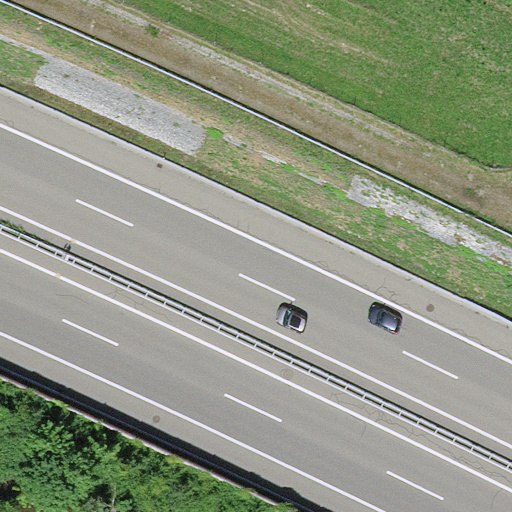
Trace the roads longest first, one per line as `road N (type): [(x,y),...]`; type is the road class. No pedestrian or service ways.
road 1 (motorway): [(511,400),(0,163)]
road 2 (track): [(31,0),(485,203),(511,198)]
road 3 (motorway): [(0,294),(464,511)]
